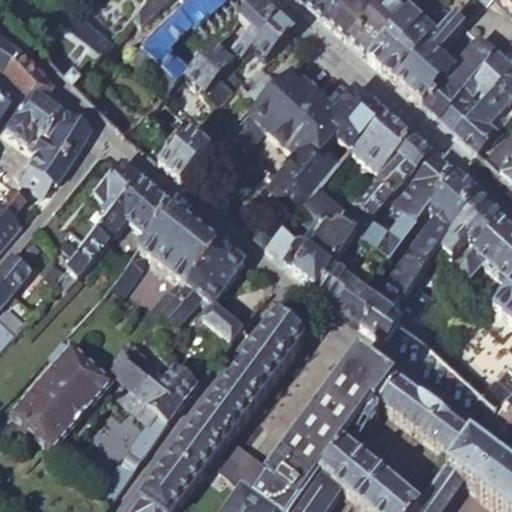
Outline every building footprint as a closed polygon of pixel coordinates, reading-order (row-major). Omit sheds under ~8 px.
[(157,0),(135,25),(140,30),(176,0),(179,0),(183,3),(187,0),(197,0),(200,2),(202,0),(157,0)] [(202,0),(200,2),(179,19),(191,32),(229,0),(202,0)] [(296,0),(307,9),(315,0),(296,0)] [(315,0),(307,9),(325,25),(345,0),(315,0)] [(345,0),(325,25),(348,44),(377,11),(371,6),(375,0),(345,0)] [(368,63),(409,16),(396,4),(399,1),(398,0),(386,0),(377,11),(348,44),(368,63)] [(475,0),(450,29),(438,42),(398,87),(423,109),(446,86),(455,75),(440,60),(486,6),(479,0),(475,0)] [(264,10),(258,4),(240,25),(246,31),(264,10)] [(254,54),(282,25),(264,10),(246,31),(254,38),(233,57),(240,64),(242,63),(244,63),(254,54)] [(75,15),(62,30),(99,65),(107,55),(113,50),(77,16),(75,15)] [(424,30),(409,16),(368,63),(383,76),(384,74),(424,30)] [(222,17),(173,67),(187,78),(215,54),(237,30),(222,17)] [(191,32),(179,19),(163,34),(132,66),(169,99),(184,81),(187,78),(173,67),(163,59),(191,32)] [(268,68),(296,39),(297,38),(282,25),(254,54),(268,68)] [(438,42),(424,30),(384,74),(398,87),(438,42)] [(446,86),(463,102),(498,62),(480,46),(455,75),(446,86)] [(0,77),(6,81),(23,64),(20,63),(8,53),(0,47),(0,77)] [(215,54),(187,78),(184,81),(204,99),(203,100),(206,103),(231,75),(234,71),(215,54)] [(442,125),(456,139),(511,79),(511,73),(498,62),(463,102),(442,125)] [(23,64),(6,81),(7,82),(30,94),(33,90),(35,91),(38,94),(39,95),(43,97),(48,100),(50,100),(52,100),(53,98),(51,96),(45,89),(46,87),(37,78),(23,64)] [(245,78),(251,84),(262,74),(256,67),(245,78)] [(247,89),(242,93),(260,112),(280,91),(263,73),(262,74),(251,84),(247,89)] [(206,103),(220,115),(242,93),(247,89),(231,75),(206,103)] [(64,84),(73,93),(81,84),(72,76),(64,84)] [(333,113),(293,78),(280,91),(260,112),(250,123),(248,121),(232,138),(250,154),(266,137),(292,160),(333,113)] [(511,79),(456,139),(479,159),(499,136),(491,128),(496,125),(501,120),(511,107),(511,79)] [(39,105),(44,108),(50,101),(52,100),(50,100),(48,100),(43,97),(39,95),(38,94),(35,91),(33,90),(30,94),(7,82),(32,105),(33,103),(39,105)] [(423,109),(442,125),(463,102),(446,86),(423,109)] [(388,122),(360,97),(340,120),(324,137),(336,148),(352,162),(353,161),(388,122)] [(0,127),(12,112),(0,102),(0,127)] [(40,141),(46,146),(64,122),(54,115),(46,110),(44,109),(44,108),(39,105),(33,103),(32,105),(8,135),(28,150),(37,139),(40,141)] [(146,122),(177,152),(188,141),(195,135),(164,105),(163,105),(146,122)] [(324,137),(340,120),(333,113),(292,160),(299,166),(311,152),(324,137)] [(491,128),(499,136),(509,127),(501,120),(496,125),(491,128)] [(41,156),(21,187),(38,199),(39,198),(44,201),(52,186),(57,190),(92,140),(81,133),(64,122),(46,146),(43,148),(39,154),(41,156)] [(414,146),(388,122),(353,161),(381,185),(414,146)] [(336,148),(324,137),(311,152),(322,162),(336,148)] [(511,137),(486,165),(485,167),(511,189),(511,137)] [(31,152),(40,141),(37,139),(28,150),(31,152)] [(170,181),(181,189),(199,174),(212,161),(188,141),(177,152),(158,171),(170,181)] [(430,161),(414,146),(381,185),(380,186),(393,199),(417,173),(430,161)] [(271,195),(300,220),(305,215),(321,198),(339,178),(322,162),(311,152),(299,166),(271,195)] [(441,204),(458,183),(436,166),(419,186),(441,204)] [(133,182),(125,175),(99,205),(107,213),(104,216),(113,224),(143,190),(133,182)] [(442,251),(481,206),(483,203),(460,182),(458,183),(441,204),(428,219),(436,226),(385,288),(402,302),(414,287),(442,251)] [(393,199),(380,186),(357,211),(371,224),(393,199)] [(428,219),(441,204),(419,186),(395,212),(405,221),(417,232),(428,219)] [(144,191),(143,190),(113,224),(100,238),(109,247),(128,226),(147,243),(172,217),(158,204),(144,191)] [(15,193),(1,213),(13,223),(26,209),(25,207),(27,204),(15,193)] [(321,198),(305,215),(330,235),(335,240),(342,230),(348,222),(321,198)] [(478,252),(503,227),(481,206),(442,251),(453,259),(468,243),(478,252)] [(1,213),(0,211),(0,256),(23,232),(13,223),(1,213)] [(118,280),(111,290),(121,299),(142,271),(145,259),(180,286),(171,291),(146,319),(156,328),(163,319),(219,252),(196,235),(172,217),(147,243),(138,253),(127,268),(118,280)] [(358,241),(391,263),(417,232),(405,221),(389,241),(350,219),(348,222),(342,230),(358,241)] [(511,235),(503,227),(478,252),(459,271),(469,279),(481,265),(503,285),(511,292),(511,235)] [(316,295),(332,275),(352,250),(358,241),(342,230),(335,240),(330,235),(309,259),(300,252),(284,236),(273,246),(265,256),(294,278),(316,295)] [(109,247),(100,238),(68,276),(77,284),(109,247)] [(255,248),(265,256),(273,246),(263,238),(255,248)] [(244,272),(219,252),(163,319),(176,332),(201,303),(212,312),(203,325),(231,350),(243,336),(215,311),(244,272)] [(118,280),(127,268),(110,256),(101,267),(118,280)] [(0,276),(0,286),(13,299),(31,278),(13,262),(0,276)] [(368,274),(376,281),(383,273),(374,266),(368,274)] [(42,287),(51,295),(56,290),(64,280),(55,272),(42,287)] [(337,312),(353,292),(332,275),(316,295),(330,306),(337,312)] [(68,276),(64,280),(56,290),(65,297),(77,284),(68,276)] [(500,306),(511,292),(503,285),(492,298),(500,306)] [(0,313),(13,299),(0,286),(0,313)] [(399,333),(402,335),(413,321),(429,301),(414,287),(402,302),(399,306),(399,324),(399,333)] [(351,327),(360,332),(378,310),(353,292),(337,312),(335,315),(351,327)] [(511,292),(500,306),(479,329),(511,358),(511,292)] [(384,349),(399,333),(399,324),(378,310),(360,332),(373,342),(384,349)] [(8,313),(0,321),(0,326),(15,340),(26,328),(8,313)] [(34,318),(30,314),(26,319),(30,323),(34,318)] [(402,335),(441,366),(452,355),(413,321),(402,335)] [(0,355),(15,340),(0,326),(0,355)] [(279,327),(142,506),(150,511),(180,511),(305,348),(279,327)] [(157,338),(152,332),(148,336),(154,342),(157,338)] [(154,342),(148,336),(144,340),(150,346),(154,342)] [(63,344),(48,360),(54,365),(58,361),(60,363),(70,351),(63,344)] [(122,364),(133,352),(128,347),(105,372),(110,378),(122,364)] [(146,364),(133,352),(122,364),(135,376),(146,364)] [(113,390),(72,353),(67,358),(11,420),(51,457),(113,390)] [(485,399),(482,403),(484,404),(497,416),(498,416),(511,399),(511,397),(496,383),(501,376),(482,359),(468,375),(489,393),(484,399),(485,399)] [(121,470),(133,479),(168,430),(138,404),(151,389),(135,376),(122,364),(110,378),(131,398),(122,408),(148,431),(121,470)] [(355,365),(342,382),(366,401),(379,383),(355,365)] [(179,415),(198,392),(177,373),(157,395),(179,415)] [(295,511),(342,450),(373,411),(375,413),(378,411),(392,393),(379,383),(366,401),(342,382),(271,474),(238,449),(219,475),(229,482),(240,496),(237,501),(239,502),(231,511),(295,511)] [(168,430),(179,415),(157,395),(151,389),(138,404),(168,430)] [(511,511),(511,476),(396,389),(392,393),(378,411),(446,463),(440,471),(442,473),(448,477),(427,506),(423,511),(415,511),(342,450),(295,511),(333,511),(343,499),(358,511),(449,511),(465,490),(493,511),(511,511)] [(511,447),(511,412),(494,435),(509,445),(511,447)] [(121,470),(98,503),(110,511),(133,479),(121,470)]
